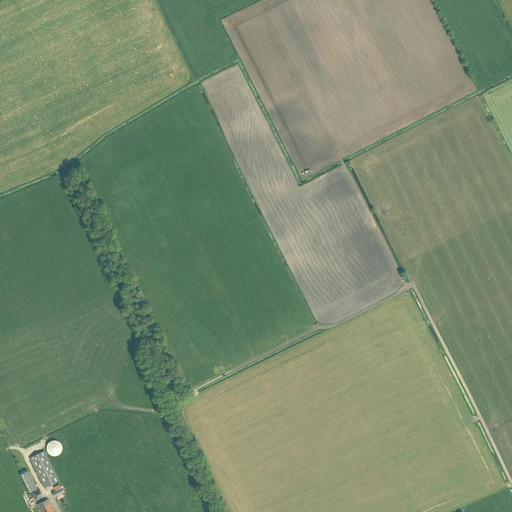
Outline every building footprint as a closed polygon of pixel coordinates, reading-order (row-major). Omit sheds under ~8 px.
[(50,442),(48,443),(47,444),(47,446),(47,448),(47,449),(47,450),(47,451),(48,452),(49,454),(50,454),(51,455),(52,455),(53,456),(56,456),(57,455),(58,455),(59,454),(60,453),(61,452),(62,450),(62,449),(62,447),(62,446),(62,445),(62,444),(61,443),(60,442),(59,441),(58,441),(57,440),(55,440),(54,440),(53,440),(51,441),(50,442)] [(59,480),(49,460),(45,450),(30,457),(45,487),(59,480)] [(24,480),(30,477),(27,471),(21,474),(24,480)] [(43,497),(41,492),(39,488),(32,492),(36,501),(43,497)] [(65,491),(64,489),(63,488),(53,493),(55,496),(65,491)] [(54,511),(48,499),(37,504),(41,511),(54,511)]
